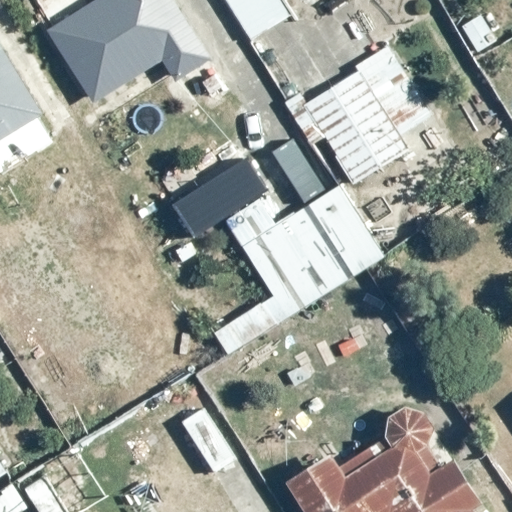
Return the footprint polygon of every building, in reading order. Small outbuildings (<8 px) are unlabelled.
[(39,0),(57,29),(51,32),(97,105),(166,62),(179,84),(184,81),(199,105),(233,84),(178,0),(39,0)] [(228,0),(254,41),(294,16),(284,0),(228,0)] [(0,165),(4,172),(58,139),(45,118),(51,115),(0,31),(0,165)] [(392,46),(294,111),(315,145),(327,137),(357,184),(414,149),(405,136),(436,116),(392,46)] [(235,135),(177,173),(194,198),(250,163),(235,135)] [(278,150),(307,196),(330,182),(301,136),(278,150)] [(342,185),(279,224),(262,196),(227,218),(278,294),(219,332),(233,356),(389,255),(342,185)] [(338,455),(294,483),(312,511),(479,511),(478,510),(489,503),(461,459),(447,468),(434,447),(441,435),(434,415),(417,407),(399,414),(391,425),(391,437),(345,466),(338,455)] [(0,453),(0,481),(13,473),(0,453)]
